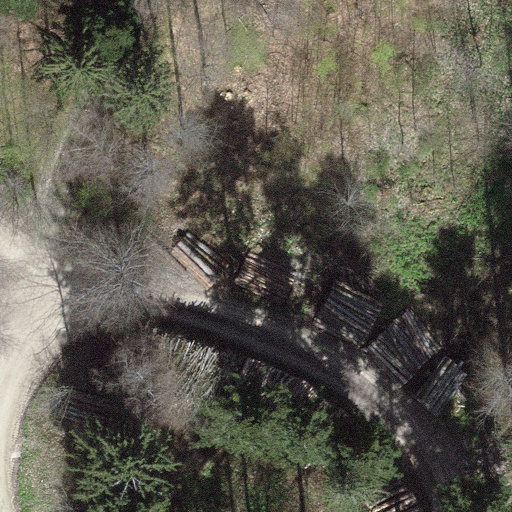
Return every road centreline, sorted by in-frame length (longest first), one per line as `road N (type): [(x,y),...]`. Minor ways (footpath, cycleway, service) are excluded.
road 1 (track): [(0,258),(26,287),(385,415),(459,511)]
road 2 (track): [(204,0),(131,323)]
road 3 (track): [(63,511),(32,457),(90,361),(131,323)]
